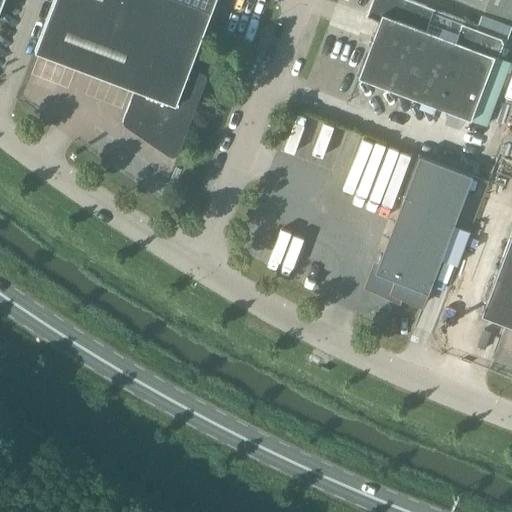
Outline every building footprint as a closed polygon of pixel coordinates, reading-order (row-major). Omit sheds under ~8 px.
[(53,0),(34,51),(134,89),(122,119),(122,120),(122,121),(122,122),(123,123),(123,124),(168,155),(169,155),(170,156),(172,156),(173,156),(175,155),(176,155),(177,154),(178,152),(205,81),(205,80),(206,79),(205,77),(205,76),(204,75),(204,74),(203,73),(202,73),(189,68),(214,0),(53,0)] [(377,20),(356,76),(451,112),(446,127),(479,140),(509,62),(497,57),(502,42),(500,37),(506,39),(511,26),(481,15),(477,25),(411,0),(370,0),(365,16),(377,20)] [(511,0),(466,0),(511,17),(511,0)] [(408,118),(413,99),(404,97),(399,116),(408,118)] [(427,293),(472,175),(418,155),(378,260),(374,259),(365,282),(399,300),(401,295),(422,305),(427,293)] [(511,230),(480,315),(511,326),(511,230)]
